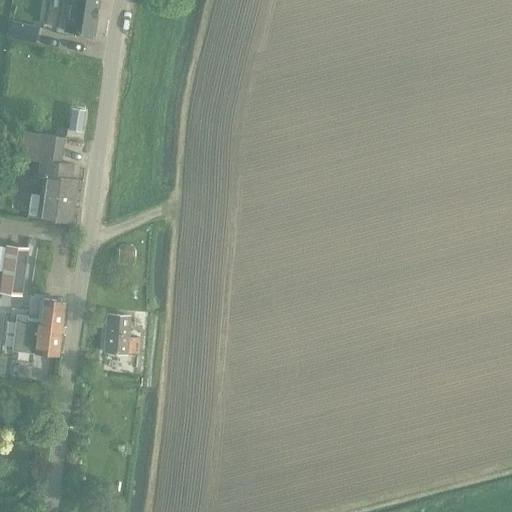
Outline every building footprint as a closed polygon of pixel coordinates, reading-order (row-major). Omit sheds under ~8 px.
[(92,36),(98,0),(69,0),(65,31),(92,36)] [(11,20),(8,37),(12,38),(35,43),(39,27),(11,20)] [(72,109),(69,130),(81,132),(84,110),(72,109)] [(64,138),(41,135),(23,132),(19,158),(40,161),(38,175),(43,176),(37,218),(71,223),(74,205),(77,180),(71,179),(73,165),(60,163),(64,138)] [(0,289),(0,291),(26,296),(29,275),(20,273),(24,248),(7,245),(0,289)] [(119,250),(118,262),(133,264),(134,251),(119,250)] [(12,349),(16,350),(58,356),(64,302),(44,299),(41,323),(26,321),(27,316),(17,314),(12,349)] [(137,354),(138,337),(127,336),(128,316),(106,314),(103,352),(137,354)]
